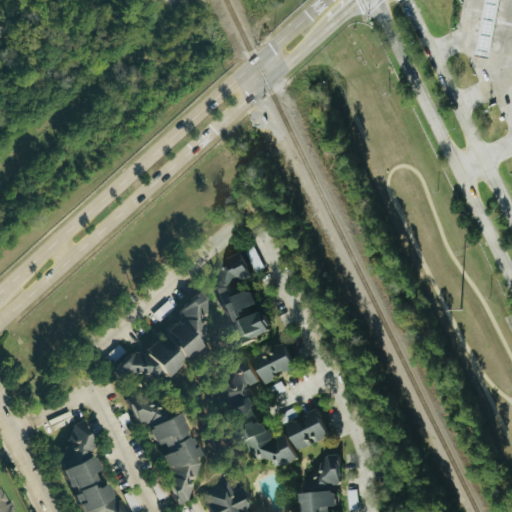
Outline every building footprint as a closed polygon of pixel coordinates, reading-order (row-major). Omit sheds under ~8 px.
[(482,0),(498,0),(489,52),(475,50),(482,0)] [(271,333),(253,290),(245,294),(240,282),(252,277),(242,253),(226,260),(230,270),(222,273),(224,279),(212,284),(229,324),(232,322),(242,345),(271,333)] [(163,380),(177,367),(179,358),(185,359),(203,342),(206,321),(197,320),(205,313),(207,302),(199,293),(179,311),(179,318),(164,332),(169,337),(168,344),(153,342),(140,354),(133,353),(116,369),(122,375),(163,380)] [(256,360),(266,385),(279,380),(277,376),(296,368),(287,347),(256,360)] [(261,386),(251,358),(223,368),(233,396),(261,386)] [(160,419),(155,405),(145,408),(142,399),(129,403),(137,427),(160,419)] [(232,406),(243,445),(247,444),(250,455),(258,453),(261,462),(278,458),(280,467),(297,462),(290,436),(275,439),(272,429),(263,431),(254,400),(232,406)] [(314,445),(314,443),(330,436),(319,412),(287,426),(299,452),(314,445)] [(160,456),(169,481),(168,483),(176,505),(188,501),(192,484),(186,483),(184,477),(194,480),(199,459),(195,450),(187,448),(179,425),(180,420),(178,414),(149,425),(148,431),(152,444),(175,450),(160,456)] [(99,470),(95,463),(90,441),(88,438),(85,427),(81,420),(63,431),(64,469),(59,472),(69,489),(72,488),(77,506),(80,511),(124,511),(122,501),(114,503),(111,497),(109,492),(105,485),(96,487),(92,473),(99,470)] [(341,456),(325,455),(323,484),(340,485),(341,456)] [(204,492),(211,511),(241,511),(251,508),(244,489),(232,493),(228,482),(204,492)] [(303,494),(303,511),(331,511),(331,507),(339,507),(338,492),(303,494)] [(0,511),(12,511),(9,502),(3,505),(0,497),(0,511)]
